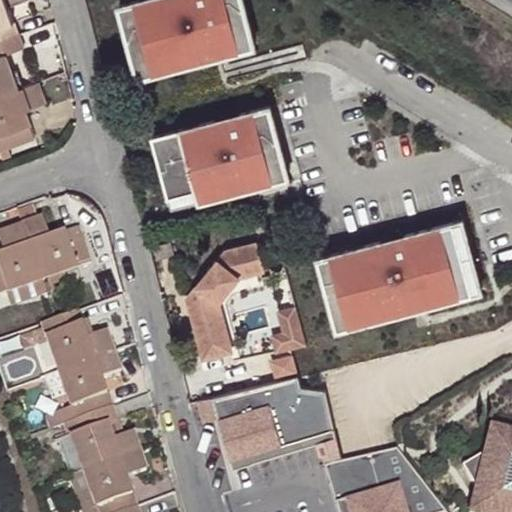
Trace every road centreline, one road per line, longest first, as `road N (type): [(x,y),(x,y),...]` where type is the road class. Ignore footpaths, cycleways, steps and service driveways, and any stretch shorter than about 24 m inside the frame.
road 1 (residential): [(204,511),(102,158)]
road 2 (residential): [(102,158),(66,0)]
